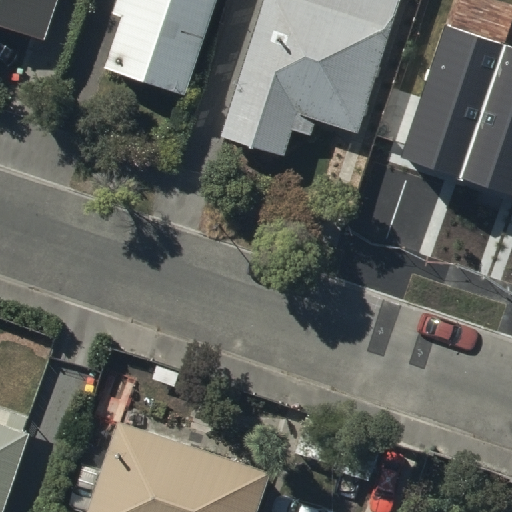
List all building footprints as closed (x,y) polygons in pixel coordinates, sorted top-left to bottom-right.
[(0,0),(0,10),(46,25),(53,0),(0,0)] [(184,90),(214,0),(112,0),(111,5),(120,8),(102,63),(184,90)] [(351,128),(352,125),(397,0),(257,0),(217,129),(282,150),(291,123),(306,128),(310,115),(351,128)] [(511,47),(446,25),(401,158),(511,194),(511,47)] [(21,412),(0,405),(0,499),(22,432),(15,430),(21,412)] [(112,413),(77,511),(248,511),(265,466),(112,413)]
